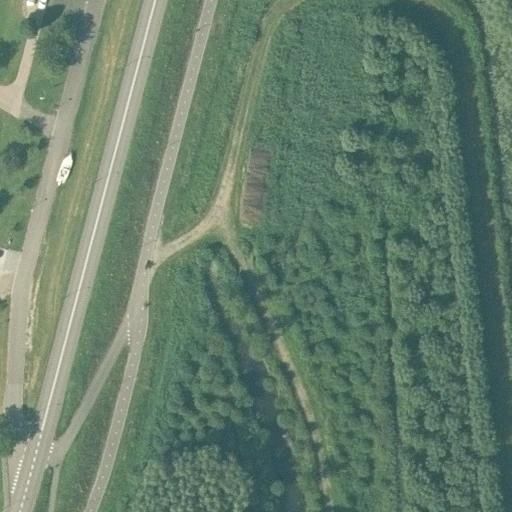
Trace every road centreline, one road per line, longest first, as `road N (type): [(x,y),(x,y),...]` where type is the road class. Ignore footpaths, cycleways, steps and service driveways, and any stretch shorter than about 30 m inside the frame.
road 1 (tertiary): [(36,458),(155,0)]
road 2 (residential): [(95,0),(19,285),(12,404),(20,450)]
